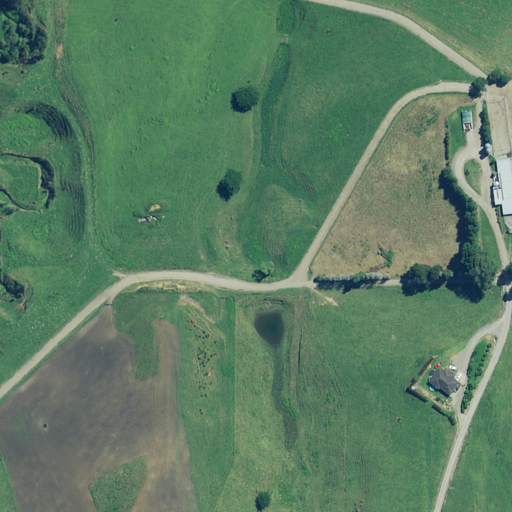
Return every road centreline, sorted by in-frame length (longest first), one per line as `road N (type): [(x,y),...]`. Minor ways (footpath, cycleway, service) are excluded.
road 1 (track): [(511,279),(127,280),(106,287),(0,387)]
road 2 (track): [(511,307),(446,511)]
road 3 (track): [(511,279),(501,156),(511,94)]
road 4 (track): [(355,0),(392,7),(511,86)]
